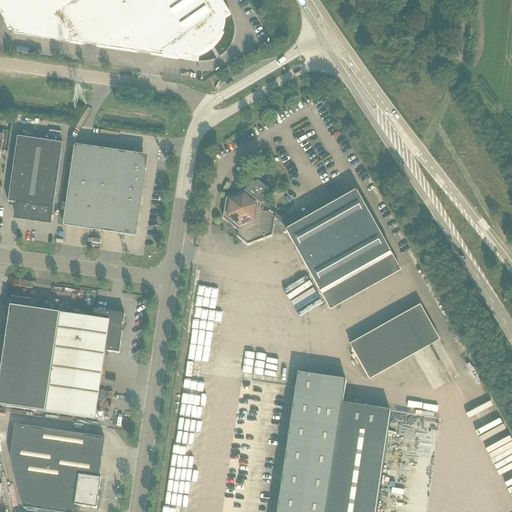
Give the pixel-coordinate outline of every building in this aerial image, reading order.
[(162,57),(178,60),(198,63),(199,55),(202,54),(204,53),(206,51),(208,50),(210,48),(212,47),(214,45),(216,43),(217,41),(219,38),(220,36),(221,34),(223,30),(224,26),(224,22),(225,19),(230,15),(221,0),(4,0),(13,13),(67,21),(64,41),(163,55),(162,57)] [(35,221),(49,223),(51,209),(53,209),(63,144),(18,137),(10,193),(8,203),(18,204),(16,218),(30,220),(31,218),(35,218),(35,221)] [(63,225),(134,235),(146,158),(125,155),(74,148),(63,225)] [(226,199),(223,219),(239,232),(238,237),(248,245),(272,236),(275,219),(288,230),(286,231),(320,293),(391,253),(356,192),(292,227),(270,209),(271,206),(266,202),(268,190),(258,181),(246,186),(245,191),(226,199)] [(315,201),(285,211),(289,221),(319,211),(315,201)] [(11,307),(0,380),(0,405),(45,413),(85,418),(95,420),(105,352),(119,354),(125,315),(113,313),(95,310),(96,310),(71,306),(69,315),(60,314),(30,310),(31,300),(12,297),(10,307),(11,307)] [(420,306),(348,341),(365,378),(438,343),(420,306)] [(343,404),(346,381),(298,374),(277,511),(375,511),(390,411),(343,404)] [(10,455),(23,508),(50,511),(73,511),(75,506),(97,509),(101,478),(99,478),(105,438),(15,425),(10,455)]
